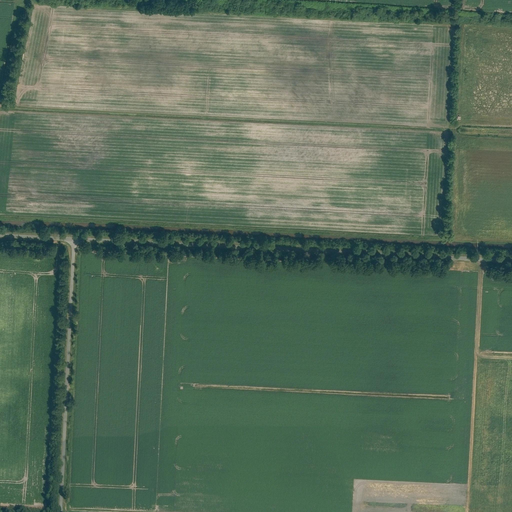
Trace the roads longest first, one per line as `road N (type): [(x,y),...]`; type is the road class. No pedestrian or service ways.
road 1 (unclassified): [(511,261),(73,239)]
road 2 (unclassified): [(60,511),(73,239)]
